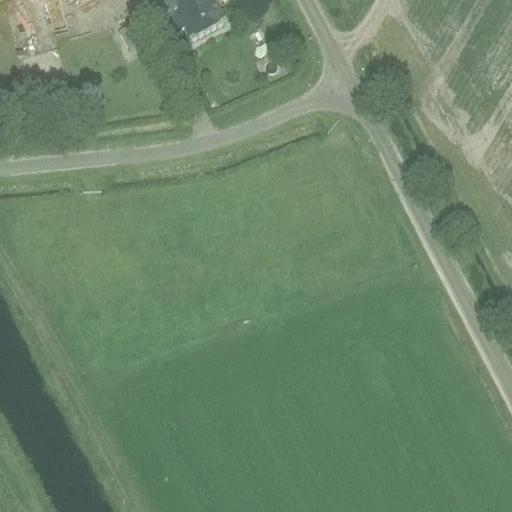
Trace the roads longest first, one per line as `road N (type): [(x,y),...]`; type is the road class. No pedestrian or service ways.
road 1 (unclassified): [(0,170),(225,142),(350,82)]
road 2 (unclassified): [(511,381),(350,82)]
road 3 (track): [(0,264),(131,511)]
